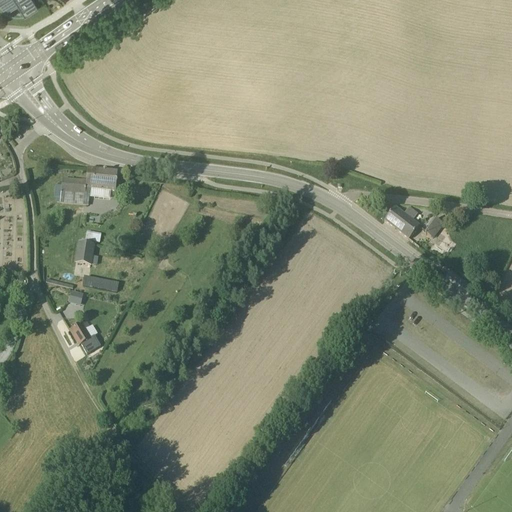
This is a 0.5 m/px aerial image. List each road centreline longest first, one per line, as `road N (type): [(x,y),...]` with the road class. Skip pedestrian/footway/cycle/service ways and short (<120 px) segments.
road 1 (secondary): [(338,206),(270,178),(116,156),(49,118)]
road 2 (unclassified): [(49,118),(16,157),(36,288),(74,368)]
road 3 (track): [(207,511),(346,324),(381,323)]
road 4 (secondary): [(511,334),(338,206)]
road 5 (track): [(74,368),(154,488),(183,511)]
road 6 (unclassified): [(511,215),(375,196),(355,195),(338,206)]
road 7 (primary): [(17,69),(116,0)]
